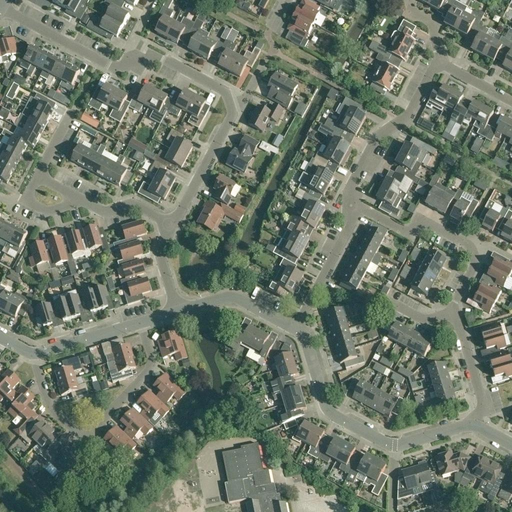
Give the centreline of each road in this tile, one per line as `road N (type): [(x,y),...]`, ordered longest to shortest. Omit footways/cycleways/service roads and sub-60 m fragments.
road 1 (residential): [(36,352),(47,402),(75,430),(88,431),(151,367),(141,322)]
road 2 (residential): [(454,312),(475,262),(467,247),(428,225),(403,229),(358,208)]
road 3 (residential): [(358,208),(350,189),(377,136),(405,121),(436,63)]
road 4 (residential): [(296,329),(324,403),(395,447)]
road 5 (residential): [(132,62),(115,68),(2,7)]
road 6 (residential): [(296,329),(358,208)]
road 7 (residential): [(170,226),(229,105)]
road 8 (residential): [(177,311),(232,297),(296,329)]
